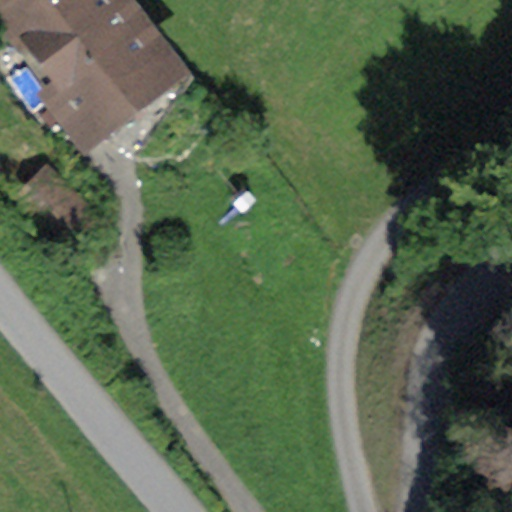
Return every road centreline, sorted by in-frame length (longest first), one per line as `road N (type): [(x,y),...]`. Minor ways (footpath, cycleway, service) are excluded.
road 1 (unclassified): [(364,511),(341,392),(340,356),(356,289),(449,145),(511,80)]
road 2 (unclassified): [(511,252),(463,301),(434,355),(410,511)]
road 3 (unclassified): [(179,511),(0,298)]
